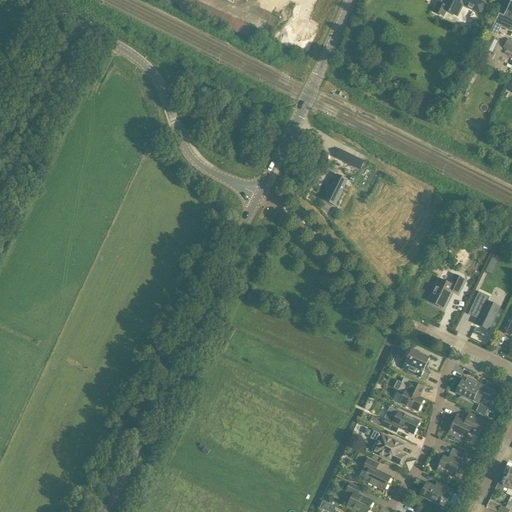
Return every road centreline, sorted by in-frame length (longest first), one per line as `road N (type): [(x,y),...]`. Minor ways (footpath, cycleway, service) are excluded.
road 1 (tertiary): [(110,511),(259,195)]
road 2 (unclassified): [(34,0),(133,56),(189,155),(259,195)]
road 3 (tertiary): [(259,195),(349,0)]
road 4 (residential): [(387,511),(423,456),(458,344)]
